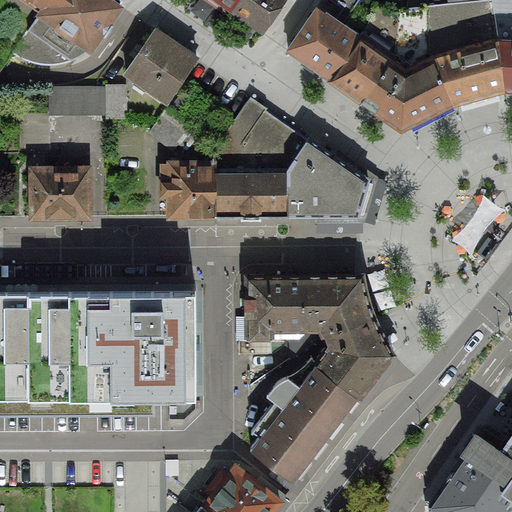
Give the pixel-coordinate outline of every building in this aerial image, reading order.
[(22,0),(43,15),(38,22),(94,57),(124,11),(106,0),(22,0)] [(211,0),(234,16),(245,0),(211,0)] [(260,35),(284,0),(245,0),(234,16),(260,35)] [(351,0),(340,0),(341,0),(333,13),(318,3),(290,46),(328,70),(355,28),(340,18),(351,0)] [(369,0),(367,15),(355,28),(328,70),(360,95),(391,49),(395,0),(369,0)] [(395,0),(391,49),(360,95),(398,121),(450,95),(427,48),(425,0),(395,0)] [(425,0),(427,48),(450,95),(500,80),(490,0),(425,0)] [(511,0),(490,0),(500,80),(511,80),(511,0)] [(197,52),(153,19),(123,60),(167,92),(197,52)] [(286,161),(306,132),(251,89),(213,135),(215,155),(215,161),(252,161),(286,161)] [(190,118),(165,98),(146,122),(171,142),(190,118)] [(356,215),(356,189),(366,170),(309,128),(306,132),(286,161),(285,204),(286,215),(356,215)] [(168,204),(214,204),(215,161),(215,155),(157,155),(157,187),(168,187),(168,204)] [(214,204),(285,204),(286,161),(252,161),(215,161),(214,204)] [(93,167),(29,168),(30,223),(94,222),(93,167)] [(304,268),(246,270),(247,329),(304,328),(303,318),(304,268)] [(378,303),(363,268),(304,268),(303,318),(317,318),(321,327),(327,325),(378,303)] [(378,303),(327,325),(331,332),(311,353),(359,389),(395,344),(378,303)] [(0,408),(191,407),(190,305),(0,306),(0,408)] [(276,332),(247,333),(247,348),(276,348),(276,332)] [(359,389),(311,353),(307,351),(292,365),(263,384),(274,393),(249,420),(259,427),(249,436),(295,471),(359,389)] [(511,511),(511,442),(507,451),(482,434),(430,511),(511,511)] [(280,489),(235,456),(227,467),(218,461),(204,480),(211,485),(202,497),(222,511),(262,511),(275,495),(280,489)] [(210,511),(198,503),(191,511),(210,511)]
